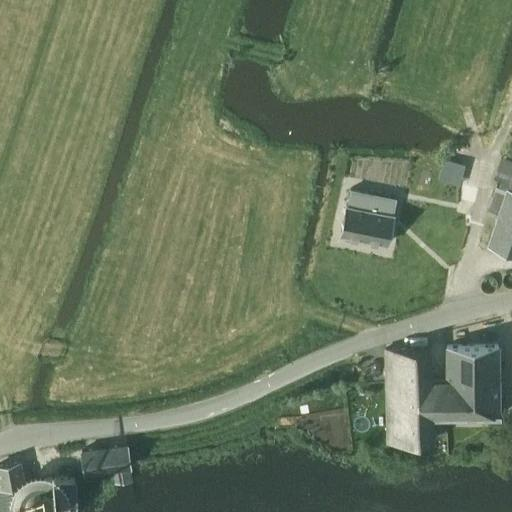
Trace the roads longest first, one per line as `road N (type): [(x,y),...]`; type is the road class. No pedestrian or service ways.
road 1 (unclassified): [(0,445),(163,422),(246,395),(344,348),(511,300)]
road 2 (track): [(511,110),(484,174),(466,272),(472,306)]
